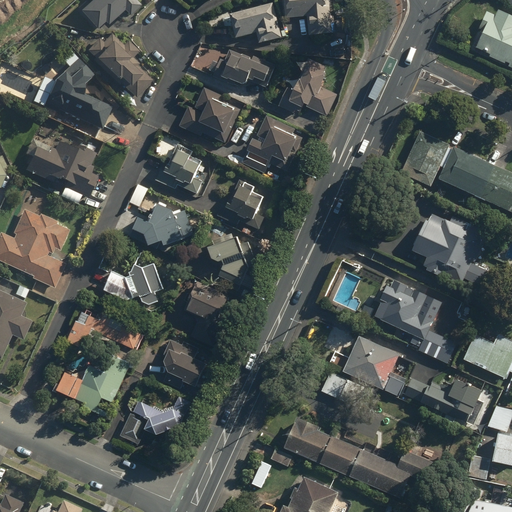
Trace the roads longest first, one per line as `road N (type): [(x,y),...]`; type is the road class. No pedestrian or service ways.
road 1 (residential): [(164,32),(177,61),(10,426)]
road 2 (secondary): [(194,510),(349,167)]
road 3 (residential): [(10,426),(194,510)]
road 4 (secondary): [(349,167),(390,23),(388,0)]
road 5 (residential): [(397,60),(511,113)]
